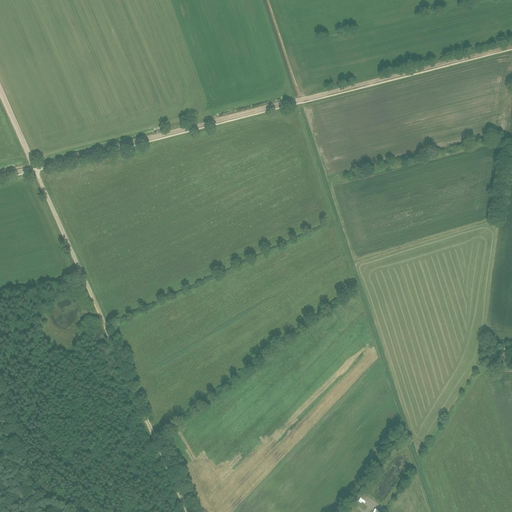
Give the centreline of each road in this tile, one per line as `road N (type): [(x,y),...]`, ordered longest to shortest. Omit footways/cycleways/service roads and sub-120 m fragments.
road 1 (track): [(34,167),(511,46)]
road 2 (track): [(186,511),(34,167)]
road 3 (track): [(374,502),(384,502),(409,468),(404,451),(390,454),(368,488),(371,500)]
